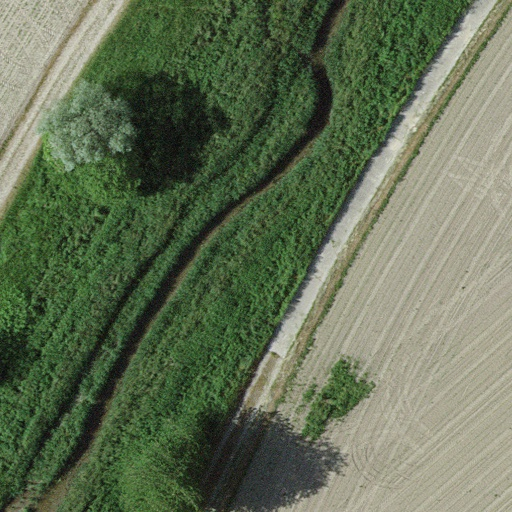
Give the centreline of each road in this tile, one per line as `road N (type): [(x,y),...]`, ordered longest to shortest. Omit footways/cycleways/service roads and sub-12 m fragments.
road 1 (track): [(499,0),(396,152),(274,363),(207,511)]
road 2 (track): [(0,240),(134,0)]
